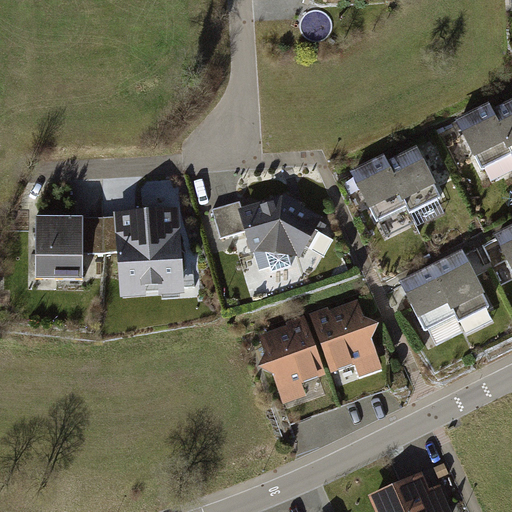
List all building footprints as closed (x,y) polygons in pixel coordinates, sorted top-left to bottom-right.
[(490,105),(454,125),(480,173),(511,155),(511,107),(496,116),(490,105)] [(454,177),(435,143),(424,149),(443,183),(454,177)] [(388,163),(350,182),(373,225),(403,210),(407,218),(442,200),(418,153),(391,167),(388,163)] [(285,199),(239,212),(237,239),(247,255),(270,267),(293,266),(303,270),(332,224),(285,199)] [(179,216),(102,218),(103,255),(120,254),(121,297),(181,296),(179,216)] [(102,218),(38,220),(40,279),(83,278),(82,255),(103,255),(102,218)] [(511,233),(494,243),(511,277),(511,233)] [(484,298),(466,261),(406,290),(421,319),(444,307),(449,316),(484,298)] [(360,298),(253,339),(280,409),(309,399),(302,382),(352,363),(358,379),(387,368),(360,298)] [(444,464),(434,469),(439,479),(449,475),(444,464)] [(422,473),(369,496),(375,511),(452,511),(441,485),(430,490),(422,473)]
